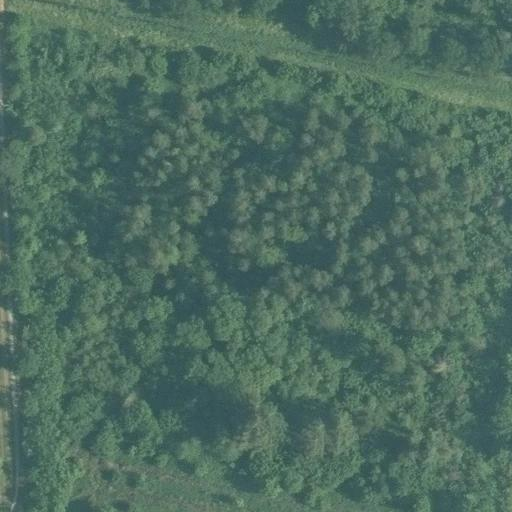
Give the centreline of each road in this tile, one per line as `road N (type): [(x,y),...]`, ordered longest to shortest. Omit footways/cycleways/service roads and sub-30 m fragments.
road 1 (track): [(130,0),(511,75)]
road 2 (track): [(6,511),(0,372)]
